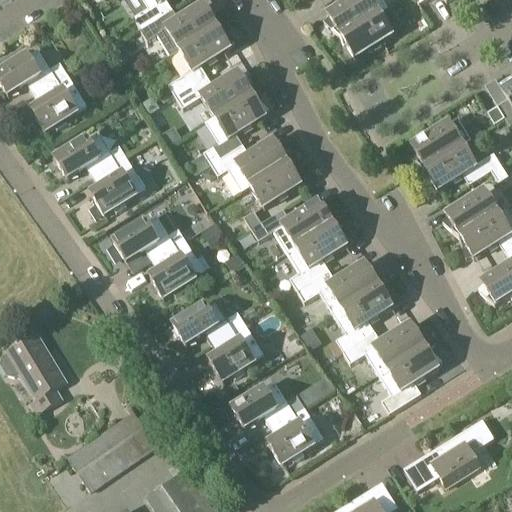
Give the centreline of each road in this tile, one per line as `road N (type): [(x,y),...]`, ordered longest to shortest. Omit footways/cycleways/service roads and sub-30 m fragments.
road 1 (residential): [(253,511),(0,136)]
road 2 (residential): [(488,373),(254,0)]
road 3 (unclassified): [(278,511),(404,428)]
